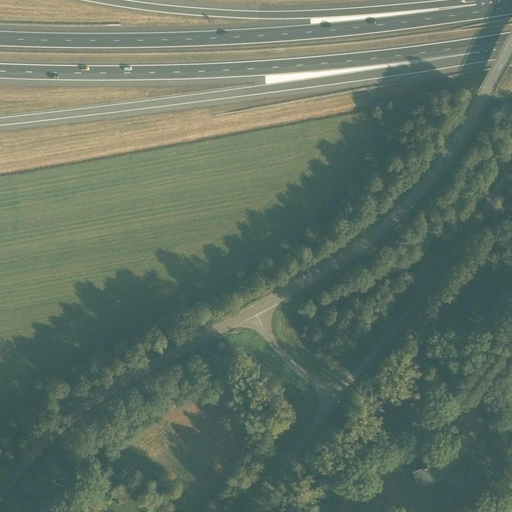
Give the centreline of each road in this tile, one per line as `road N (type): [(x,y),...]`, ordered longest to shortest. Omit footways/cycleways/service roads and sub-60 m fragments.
road 1 (motorway): [(0,120),(265,89),(479,45)]
road 2 (motorway): [(0,70),(227,70),(479,45)]
road 3 (motorway): [(475,12),(254,36),(0,39)]
road 4 (motorway): [(475,12),(266,15),(93,0)]
road 5 (tertiary): [(253,310),(339,262),(424,188),(511,43)]
road 6 (tertiary): [(0,494),(72,416),(253,310)]
road 7 (unclassified): [(511,165),(422,295),(334,398)]
road 8 (unclassified): [(334,398),(252,511)]
road 9 (unclassified): [(334,398),(277,351),(253,310)]
